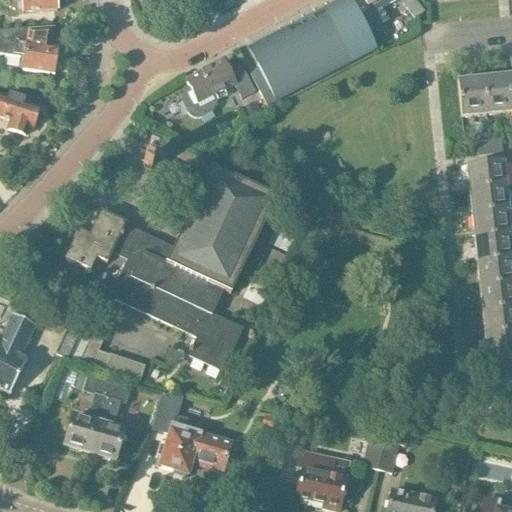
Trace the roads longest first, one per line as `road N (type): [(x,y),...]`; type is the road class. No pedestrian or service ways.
road 1 (residential): [(0,240),(149,66)]
road 2 (residential): [(149,66),(189,55),(291,0)]
